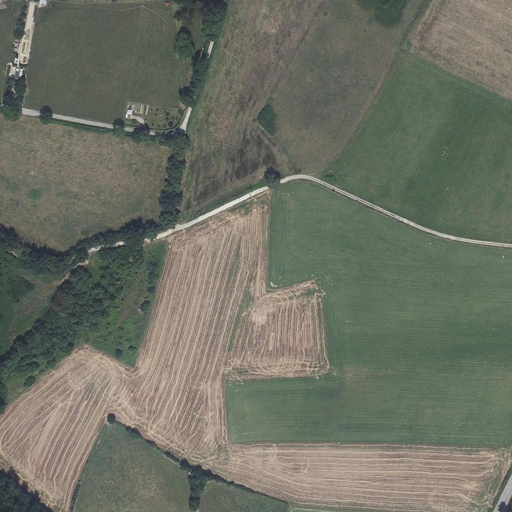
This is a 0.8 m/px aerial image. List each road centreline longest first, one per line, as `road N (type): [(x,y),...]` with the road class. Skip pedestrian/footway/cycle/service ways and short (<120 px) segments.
road 1 (track): [(173,228),(298,176),(445,236),(511,245)]
road 2 (unclassified): [(224,0),(181,131),(162,136),(0,104)]
road 3 (track): [(149,237),(117,326),(60,347),(0,413)]
road 4 (track): [(173,228),(52,268),(0,248)]
